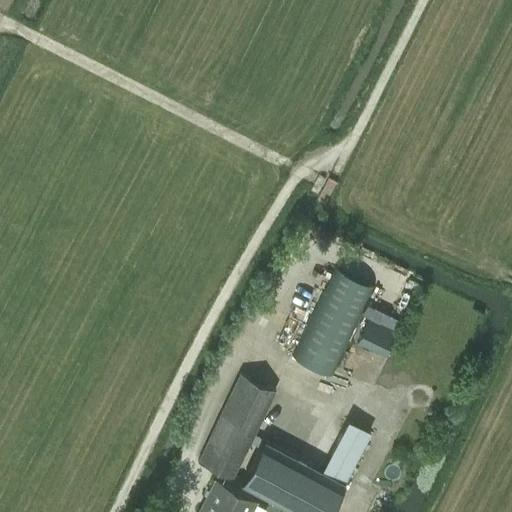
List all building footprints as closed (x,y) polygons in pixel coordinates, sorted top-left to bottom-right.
[(333,266),(291,356),(292,356),(332,375),(373,285),(333,266)] [(384,355),(396,331),(368,317),(357,342),(384,355)] [(250,441),(256,444),(259,437),(254,434),(275,389),(240,372),(199,459),(233,476),(250,441)] [(343,479),(369,430),(349,419),(323,469),(265,439),(265,440),(259,437),(256,444),(261,447),(243,482),(300,511),(327,511),(344,480),(343,479)] [(215,479),(197,511),(251,511),(257,500),(215,479)]
